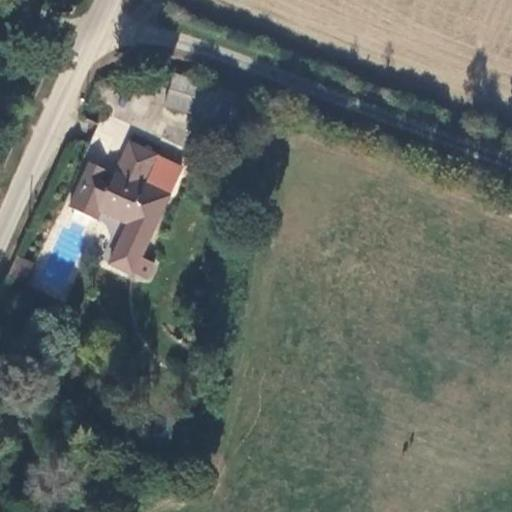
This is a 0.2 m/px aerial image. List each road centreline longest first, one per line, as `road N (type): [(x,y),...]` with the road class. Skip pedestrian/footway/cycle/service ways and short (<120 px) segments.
road 1 (unclassified): [(98,22),(222,54),(511,162)]
road 2 (unclassified): [(0,244),(98,22)]
